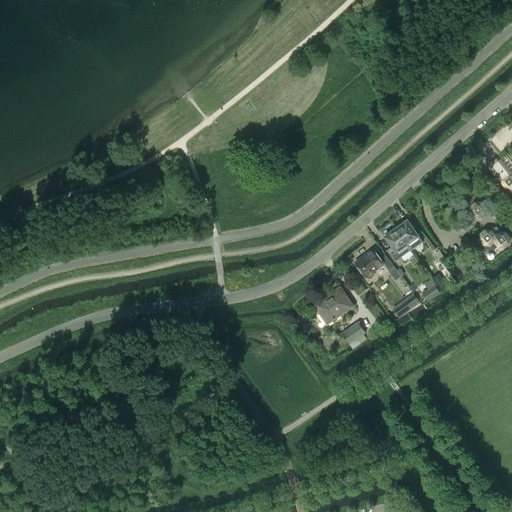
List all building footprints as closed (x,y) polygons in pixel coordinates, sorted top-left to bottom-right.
[(511,171),(511,172),(501,159),(496,158),(490,164),(489,168),(500,182),(502,182),(502,183),(505,188),(507,188),(507,192),(511,193),(511,194),(511,171)] [(485,213),(486,207),(482,202),(476,201),(471,205),(471,211),(474,216),(481,217),(485,213)] [(397,227),(396,228),(411,249),(422,241),(407,220),(403,222),(401,221),(397,224),(397,227)] [(509,243),(510,237),(506,232),(500,231),(496,226),(491,230),(485,230),(481,233),(480,239),(484,244),(490,245),(494,241),(498,246),(504,247),(509,243)] [(388,233),(384,236),(392,247),(387,250),(395,261),(411,250),(411,249),(396,228),(395,229),(392,228),(388,230),(388,233)] [(385,255),(380,258),(373,249),(355,263),(366,277),(367,276),(368,278),(370,278),(374,276),(374,273),(373,272),(384,263),(389,270),(393,267),(394,266),(385,255)] [(447,288),(438,275),(433,278),(441,292),(447,288)] [(428,288),(422,292),(426,299),(428,301),(441,293),(439,291),(435,284),(428,288)] [(327,323),(352,306),(353,306),(340,288),(334,292),(315,305),(327,323)] [(414,294),(393,309),(398,316),(419,301),(414,294)] [(349,344),(365,333),(366,332),(358,322),(342,333),(342,334),(349,344)]
